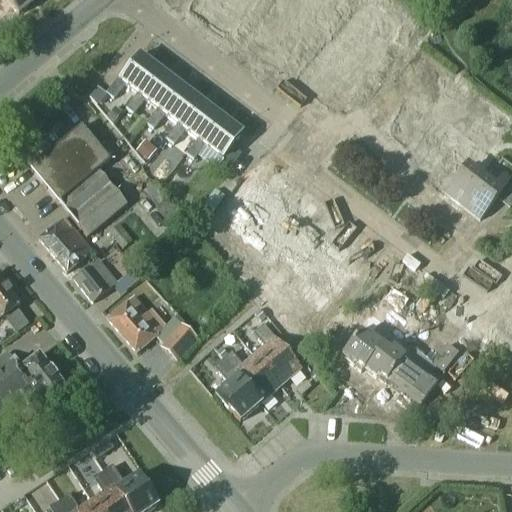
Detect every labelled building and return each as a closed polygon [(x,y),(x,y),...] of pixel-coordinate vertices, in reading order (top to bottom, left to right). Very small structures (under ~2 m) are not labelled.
[(9,0),(21,14),(37,0),(9,0)] [(371,0),(366,8),(357,20),(386,42),(401,22),(372,0),(371,0)] [(336,19),(330,27),(344,37),(349,29),(336,19)] [(349,29),(344,37),(373,59),(386,42),(357,20),(349,29)] [(330,27),(324,36),(337,46),(344,37),(330,27)] [(337,46),(329,56),(358,78),(373,59),(344,37),(337,46)] [(321,67),(314,76),(343,98),(358,78),(329,56),(321,67)] [(119,82),(119,83),(124,87),(136,97),(139,99),(159,72),(139,57),(119,82)] [(308,57),(301,66),(314,76),(321,67),(308,57)] [(159,72),(139,99),(144,102),(156,112),(160,115),(180,88),(159,72)] [(117,81),(105,95),(113,101),(124,87),(119,83),(119,82),(117,81)] [(180,88),(160,115),(164,118),(176,127),(180,130),(201,104),(180,88)] [(136,97),(126,111),(133,116),(144,102),(139,99),(136,97)] [(404,101),(381,130),(400,145),(423,115),(412,107),(404,101)] [(201,104),(180,130),(184,133),(197,143),(201,146),(221,119),(201,104)] [(443,111),(433,123),(442,130),(452,117),(443,111)] [(156,112),(146,126),(153,131),(164,118),(160,115),(156,112)] [(118,118),(111,113),(106,121),(113,127),(119,119),(118,118)] [(423,115),(400,145),(419,160),(442,130),(433,123),(423,115)] [(221,119),(201,146),(204,148),(222,162),(242,135),(221,119)] [(462,124),(451,137),(459,143),(470,130),(462,124)] [(176,127),(166,141),(173,147),(184,133),(180,130),(176,127)] [(29,171),(86,240),(126,207),(97,173),(109,163),(80,128),(29,171)] [(442,130),(419,160),(436,173),(459,143),(451,137),(442,130)] [(470,130),(459,143),(468,150),(478,137),(470,130)] [(197,143),(186,157),(192,161),(194,162),(197,158),(204,148),(201,146),(197,143)] [(459,143),(436,173),(456,188),(479,159),(468,150),(459,143)] [(148,144),(139,155),(148,163),(157,152),(148,144)] [(511,175),(501,168),(495,176),(508,185),(511,179),(511,175)] [(253,171),(231,201),(240,207),(250,215),(273,186),(253,171)] [(495,176),(489,184),(502,193),(508,185),(495,176)] [(156,208),(166,200),(154,184),(144,192),(156,208)] [(502,193),(493,205),(511,219),(511,188),(508,185),(502,193)] [(273,186),(250,215),(261,223),(269,229),(291,199),(273,186)] [(291,199),(269,229),(277,235),(287,243),(305,219),(309,213),(291,199)] [(171,231),(184,220),(168,201),(155,211),(171,231)] [(214,214),(203,206),(188,224),(199,233),(214,214)] [(287,243),(283,248),(294,256),(301,262),(323,232),(305,219),(287,243)] [(91,255),(63,222),(38,242),(54,261),(66,276),(91,255)] [(108,236),(122,253),(132,244),(118,227),(108,236)] [(269,229),(259,242),(267,248),(277,235),(269,229)] [(323,232),(301,262),(310,268),(320,276),(342,246),(323,232)] [(342,246),(320,276),(330,284),(339,290),(361,261),(342,246)] [(294,256),(284,269),(291,274),(301,262),(294,256)] [(386,269),(416,294),(425,283),(395,259),(386,269)] [(301,262),(291,274),(300,281),(310,268),(301,262)] [(116,287),(97,264),(74,283),(93,306),(116,287)] [(0,321),(21,306),(0,278),(0,321)] [(330,284),(321,296),(330,302),(339,290),(330,284)] [(106,322),(135,356),(161,334),(132,300),(106,322)] [(374,332),(393,308),(382,300),(363,323),(374,332)] [(271,319),(286,326),(293,309),(278,303),(271,319)] [(433,303),(407,333),(416,341),(442,311),(433,303)] [(259,312),(254,317),(260,325),(266,320),(259,312)] [(206,317),(197,327),(204,333),(213,324),(206,317)] [(197,342),(181,327),(159,350),(176,365),(197,342)] [(261,346),(251,355),(280,389),(301,372),(263,328),(253,336),(261,346)] [(362,328),(338,352),(369,383),(374,377),(411,413),(464,360),(449,344),(430,364),(413,347),(405,355),(394,344),(386,352),(362,328)] [(216,355),(222,362),(227,358),(221,351),(216,355)] [(20,371),(6,354),(0,359),(0,425),(18,410),(16,408),(17,407),(24,402),(37,418),(67,393),(38,357),(20,371)] [(227,358),(222,362),(260,407),(280,389),(251,355),(240,365),(231,355),(227,358)] [(222,362),(214,370),(228,386),(216,397),(240,424),(260,407),(222,362)] [(18,410),(0,425),(0,432),(1,434),(24,416),(17,407),(16,408),(18,410)] [(101,448),(91,455),(95,462),(105,455),(101,448)] [(111,468),(102,474),(125,511),(151,511),(158,508),(137,477),(123,487),(111,468)] [(101,496),(91,502),(96,511),(125,511),(102,474),(92,481),(101,496)] [(68,498),(58,504),(63,511),(96,511),(91,502),(77,511),(68,498)]
